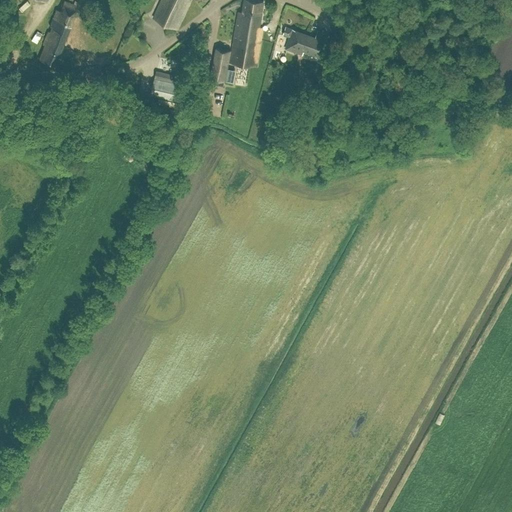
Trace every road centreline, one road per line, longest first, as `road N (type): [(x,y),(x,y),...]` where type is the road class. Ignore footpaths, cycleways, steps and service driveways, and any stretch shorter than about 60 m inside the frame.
road 1 (unclassified): [(224,0),(122,68),(58,76),(0,65)]
road 2 (unclassified): [(511,106),(290,0)]
